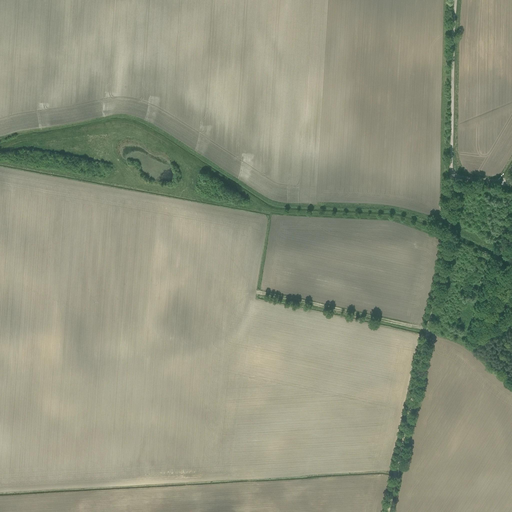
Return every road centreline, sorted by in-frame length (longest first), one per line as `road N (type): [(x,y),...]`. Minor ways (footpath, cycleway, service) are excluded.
road 1 (unknown): [(0,144),(131,123),(268,209),(396,216),(487,249),(511,277)]
road 2 (track): [(387,511),(449,233),(450,178)]
road 3 (unclassified): [(450,178),(455,0)]
road 4 (track): [(427,331),(258,293)]
